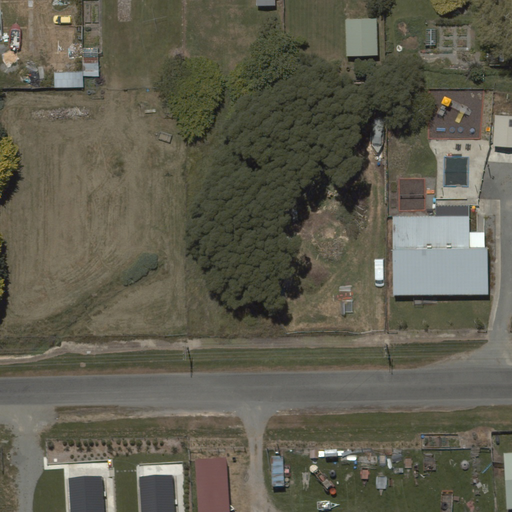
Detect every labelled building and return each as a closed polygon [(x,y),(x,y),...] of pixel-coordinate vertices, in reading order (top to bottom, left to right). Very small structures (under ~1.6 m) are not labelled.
[(252,0),(252,8),(275,8),(275,0),(252,0)] [(376,17),(344,19),(347,56),(378,55),(376,17)] [(79,72),(51,73),(51,90),(82,89),(81,78),(97,78),(97,63),(79,63),(79,72)] [(511,115),(494,115),(495,146),(511,145),(511,115)] [(481,140),(434,141),(435,201),(483,200),(481,140)] [(488,296),(488,235),(470,235),(470,216),(393,217),(394,297),(488,296)] [(511,453),(503,453),(503,511),(511,511),(511,453)]
